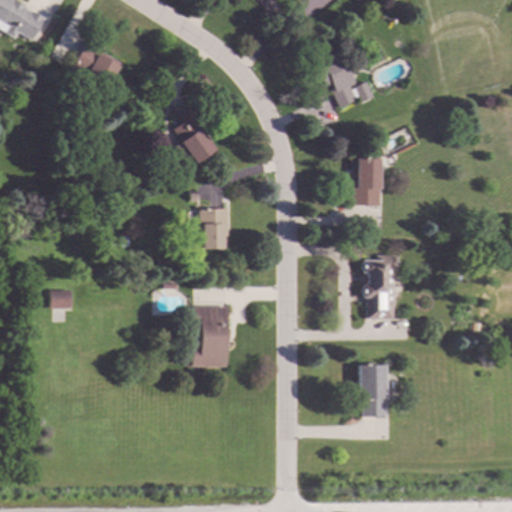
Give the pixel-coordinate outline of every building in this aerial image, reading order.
[(0,0),(5,0),(19,8),(4,34),(0,31),(0,0)] [(117,67),(104,85),(85,72),(83,76),(67,65),(83,42),(117,67)] [(378,49),(381,56),(379,60),(372,63),(368,61),(365,54),(367,50),(373,48),(378,49)] [(343,65),(348,62),(353,73),(348,75),(351,80),(344,84),(347,90),(361,82),(368,95),(356,101),(354,98),(335,108),(311,62),(335,50),(343,65)] [(13,83),(7,90),(1,85),(7,78),(13,83)] [(201,125),(197,127),(213,148),(194,162),(188,155),(180,161),(168,145),(176,139),(168,129),(175,124),(166,112),(182,100),(201,125)] [(375,206),(346,205),(347,156),(376,156),(375,206)] [(223,234),(221,234),(221,248),(199,248),(199,230),(184,230),(184,208),(223,208),(223,234)] [(394,270),(386,271),(387,300),(388,300),(388,318),(361,319),(361,297),(359,297),(358,282),(363,282),(363,271),(358,271),(358,257),(371,257),(371,255),(393,255),(394,270)] [(66,308),(46,309),(45,290),(66,290),(66,308)] [(221,365),(186,364),(186,345),(196,345),(196,328),(188,327),(189,306),(222,307),(221,365)] [(382,399),(379,399),(379,417),(357,418),(356,397),(355,397),(355,365),(381,365),(382,399)]
